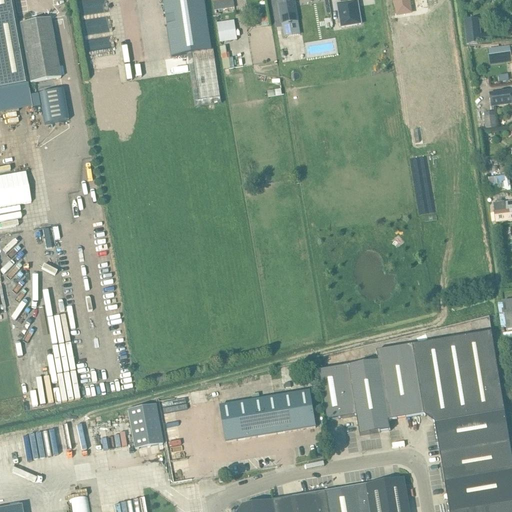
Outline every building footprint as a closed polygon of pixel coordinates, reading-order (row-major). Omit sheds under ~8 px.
[(0,0),(0,89),(28,85),(28,84),(30,84),(22,34),(20,25),(17,25),(12,0),(0,0)] [(212,51),(204,0),(171,0),(164,1),(172,57),(212,51)] [(213,0),(215,11),(222,10),(235,7),(233,0),(213,0)] [(278,0),(283,25),(298,22),(294,0),(278,0)] [(348,0),(349,2),(337,4),(341,29),(362,25),(358,1),(357,1),(357,0),(348,0)] [(268,18),(261,19),(262,27),(270,26),(268,18)] [(20,25),(22,34),(30,84),(61,79),(50,19),(20,25)] [(479,19),(464,21),(466,46),(482,44),(479,19)] [(237,41),(235,32),(234,21),(217,24),(220,44),(237,41)] [(222,55),(224,69),(230,69),(229,59),(230,59),(229,54),(222,55)] [(196,108),(221,104),(215,56),(201,58),(202,64),(190,66),(196,108)] [(63,90),(38,94),(44,125),(68,120),(63,90)] [(492,107),(511,104),(511,105),(511,94),(511,91),(490,94),(492,107)] [(486,130),(496,129),(494,117),(484,118),(486,130)] [(491,195),(510,191),(508,173),(502,174),(502,177),(497,178),(496,169),(500,168),(498,158),(485,160),(491,195)] [(25,173),(0,177),(0,208),(30,203),(25,173)] [(511,201),(494,204),(497,224),(511,222),(511,201)] [(389,240),(396,249),(404,243),(398,234),(389,240)] [(511,301),(503,303),(507,331),(511,330),(511,301)] [(424,416),(428,419),(504,407),(492,335),(377,352),(379,362),(346,367),(354,417),(357,417),(360,436),(391,431),(389,421),(424,416)] [(346,367),(319,372),(326,412),(327,421),(354,417),(346,367)] [(220,407),(224,433),(226,443),(316,428),(310,392),(220,407)] [(155,406),(127,411),(134,451),(163,445),(155,406)] [(428,419),(435,424),(439,449),(509,437),(504,407),(428,419)] [(84,428),(86,453),(113,450),(110,426),(84,428)] [(0,465),(70,454),(65,429),(0,439),(0,465)] [(439,449),(444,480),(511,468),(511,455),(509,437),(439,449)] [(511,468),(444,480),(449,511),(511,500),(511,468)] [(366,511),(410,511),(405,479),(363,486),(366,511)] [(182,486),(182,496),(198,497),(198,486),(182,486)] [(324,492),(327,511),(366,511),(363,486),(324,492)] [(17,511),(38,511),(25,492),(10,502),(17,511)] [(296,511),(327,511),(324,492),(294,498),(296,511)] [(263,503),(264,511),(296,511),(294,498),(263,503)] [(511,511),(511,500),(449,511),(511,511)] [(264,511),(263,503),(243,506),(238,511),(264,511)]
